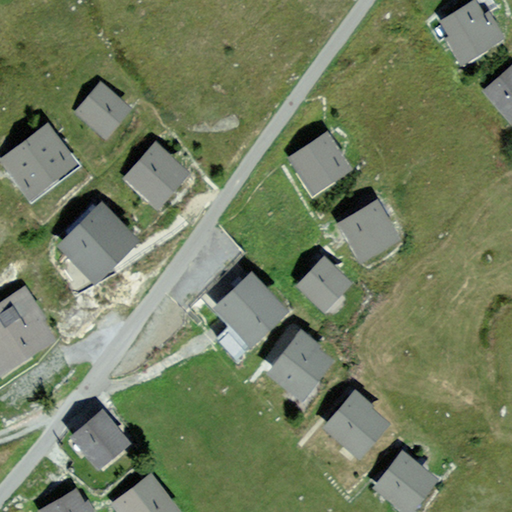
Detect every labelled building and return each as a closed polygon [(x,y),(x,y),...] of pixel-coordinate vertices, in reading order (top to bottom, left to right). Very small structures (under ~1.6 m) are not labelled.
[(474,4),(444,22),(454,37),(449,40),(462,60),(500,37),(487,16),(483,19),(474,4)] [(511,70),(488,92),(511,118),(511,70)] [(101,87),(80,113),(106,134),(127,109),(101,87)] [(48,130),(5,162),(30,195),(73,164),(48,130)] [(327,138),(295,160),(314,188),(346,167),(327,138)] [(155,148),(129,178),(158,204),(184,174),(155,148)] [(377,207),(344,226),(362,257),(395,238),(377,207)] [(102,208),(64,245),(97,278),(135,241),(102,208)] [(324,263),(303,286),(325,306),(346,283),(324,263)] [(251,279),(220,309),(250,341),(282,310),(251,279)] [(41,292),(0,316),(0,369),(10,387),(75,347),(41,292)] [(311,337),(282,374),(320,402),(348,365),(311,337)] [(362,398),(332,439),(377,471),(407,430),(362,398)] [(102,415),(75,438),(99,466),(126,443),(102,415)] [(412,459),(386,498),(407,511),(438,511),(455,487),(412,459)] [(178,511),(151,478),(116,505),(121,511),(178,511)] [(75,494),(44,511),(89,511),(86,505),(83,507),(75,494)]
